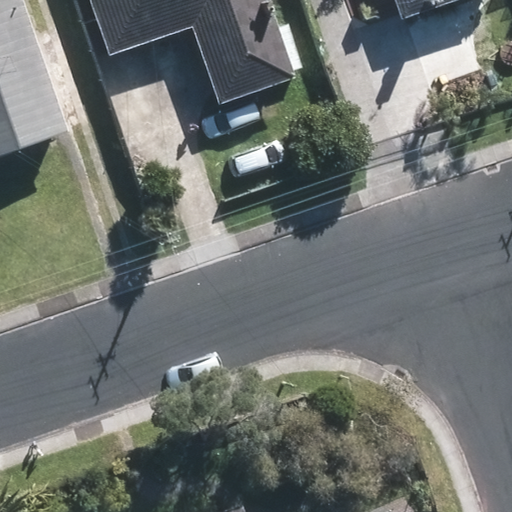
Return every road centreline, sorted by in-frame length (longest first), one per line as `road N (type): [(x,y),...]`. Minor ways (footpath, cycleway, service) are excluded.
road 1 (residential): [(0,393),(449,248)]
road 2 (residential): [(511,432),(449,248)]
